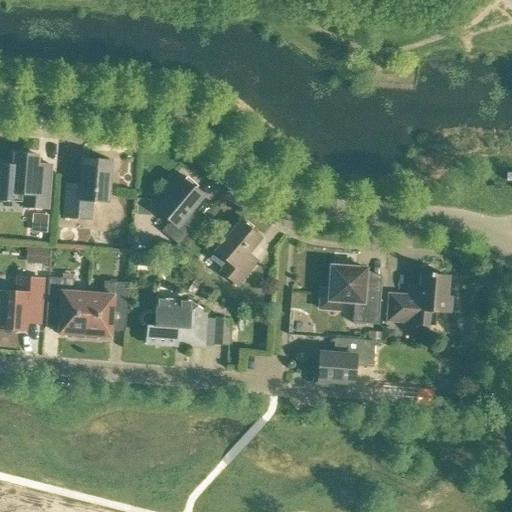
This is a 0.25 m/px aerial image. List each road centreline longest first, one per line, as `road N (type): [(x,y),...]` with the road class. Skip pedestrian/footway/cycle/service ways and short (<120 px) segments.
road 1 (unclassified): [(511,231),(335,209),(293,195),(190,116),(0,101)]
road 2 (residential): [(279,383),(0,364)]
